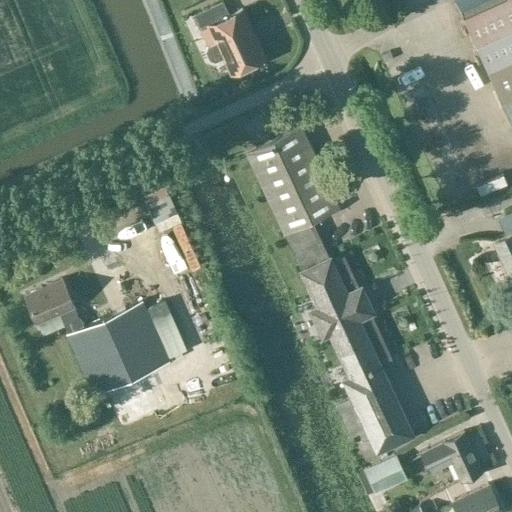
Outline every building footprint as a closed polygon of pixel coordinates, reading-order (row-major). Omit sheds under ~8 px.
[(230,73),(264,57),(242,8),(229,14),(222,0),(193,15),(199,29),(208,25),(215,39),(208,42),(208,49),(212,57),(218,60),(224,58),(230,73)] [(511,0),(455,0),(460,10),(480,0),(494,0),(496,2),(462,17),(511,126),(511,125),(511,0)] [(282,231),(310,218),(337,205),(300,125),(271,138),(269,133),(260,138),(262,143),(245,150),(282,231)] [(154,231),(172,227),(170,218),(152,222),(154,231)] [(319,238),(310,218),(282,231),(292,251),(319,238)] [(511,229),(494,238),(510,273),(511,271),(511,229)] [(322,334),(329,331),(368,312),(371,311),(360,285),(356,287),(342,257),(331,262),(328,256),(319,238),(292,251),(300,269),(317,305),(310,308),(322,334)] [(61,277),(24,293),(37,323),(41,332),(63,322),(67,332),(93,392),(167,360),(140,299),(82,325),(74,306),(61,277)] [(389,358),(368,312),(329,331),(350,375),(343,378),(351,395),(334,403),(348,434),(365,426),(376,449),(411,433),(378,363),(389,358)] [(172,316),(162,320),(168,336),(178,333),(172,316)] [(460,479),(481,469),(464,434),(460,432),(442,441),(421,451),(428,467),(450,457),(460,479)] [(394,454),(365,468),(357,471),(367,494),(404,477),(394,454)] [(499,511),(501,511),(487,483),(451,500),(456,511),(499,511)]
